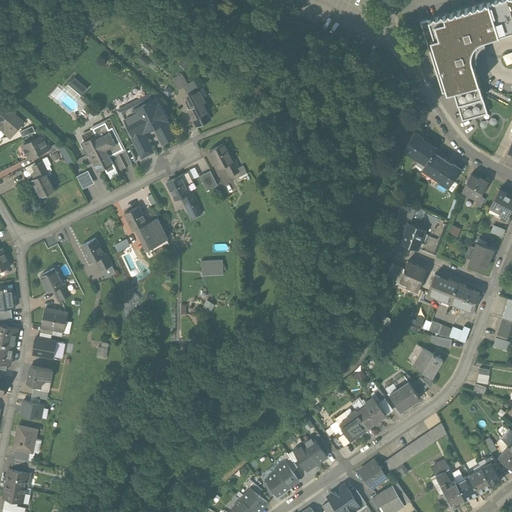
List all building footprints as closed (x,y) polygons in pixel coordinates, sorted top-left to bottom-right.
[(511,0),(497,0),(494,1),(492,0),(491,0),(489,3),(487,3),(485,2),(482,5),(479,6),(477,4),(475,7),(472,8),(470,6),(468,9),(464,10),(463,9),(460,12),(457,13),(455,11),(453,14),(450,15),(448,13),(445,16),(442,17),(440,16),(438,19),(435,20),(433,18),(430,21),(420,24),(442,95),(479,84),(472,62),(471,53),(473,48),(476,44),(483,40),(511,30),(511,0)] [(181,73),(171,77),(177,89),(183,86),(186,84),(181,73)] [(65,82),(79,94),(86,86),(73,74),(65,82)] [(187,109),(196,127),(210,120),(201,103),(204,102),(201,97),(206,95),(202,88),(198,90),(193,81),(186,84),(183,86),(190,100),(185,102),(189,109),(187,109)] [(482,99),(478,85),(477,85),(452,93),(457,107),(482,99)] [(117,111),(141,159),(153,153),(143,133),(154,127),(162,144),(175,138),(166,121),(167,120),(159,105),(158,105),(152,93),(117,111)] [(462,121),(487,114),(482,99),(457,107),(462,121)] [(2,101),(0,102),(0,125),(13,110),(2,101)] [(13,110),(0,125),(0,126),(11,136),(24,120),(13,110)] [(420,128),(410,116),(402,122),(411,134),(420,128)] [(96,136),(81,144),(87,156),(90,154),(98,171),(104,168),(107,173),(115,169),(109,157),(123,150),(112,128),(109,130),(105,123),(92,129),(96,136)] [(33,125),(20,131),(23,137),(36,131),(33,125)] [(43,135),(23,145),(30,158),(49,148),(43,135)] [(423,141),(414,135),(411,140),(403,136),(395,148),(395,149),(415,161),(413,165),(415,167),(413,170),(421,175),(433,155),(436,151),(428,146),(429,146),(423,141)] [(210,152),(218,170),(225,167),(232,163),(232,162),(224,145),(210,152)] [(125,152),(114,158),(120,170),(132,164),(125,152)] [(449,163),(445,161),(433,155),(421,175),(420,176),(427,182),(429,178),(429,177),(443,185),(442,187),(448,191),(460,170),(449,163)] [(48,173),(42,161),(31,166),(37,177),(45,173),(46,174),(48,173)] [(234,161),(232,162),(232,163),(225,167),(230,177),(239,173),(241,177),(247,174),(243,166),(238,168),(234,161)] [(218,186),(210,172),(200,177),(207,191),(218,186)] [(31,180),(40,198),(54,190),(46,174),(45,173),(37,177),(31,180)] [(188,173),(167,183),(176,201),(184,197),(186,201),(183,202),(187,208),(193,218),(202,213),(191,192),(189,193),(185,184),(192,180),(188,173)] [(478,181),(471,176),(468,181),(466,179),(463,185),(465,186),(461,194),(467,198),(468,196),(471,197),(468,202),(475,205),(488,183),(480,178),(478,181)] [(235,191),(235,180),(220,181),(220,192),(235,191)] [(511,209),(511,196),(499,190),(490,208),(488,214),(498,217),(505,222),(511,209)] [(415,211),(400,205),(399,210),(394,244),(400,246),(407,227),(409,228),(415,211)] [(150,223),(150,222),(147,224),(139,207),(124,214),(134,232),(136,231),(139,236),(142,234),(150,248),(168,239),(158,219),(150,223)] [(409,228),(407,227),(400,246),(417,253),(419,247),(423,248),(427,238),(423,237),(424,234),(409,228)] [(504,231),(493,227),(491,233),(501,237),(504,231)] [(94,240),(80,247),(90,265),(96,261),(103,257),(94,240)] [(493,250),(477,244),(475,249),(471,261),(469,265),(485,271),(489,259),(490,260),(491,257),(490,257),(493,250)] [(469,247),(465,259),(471,261),(475,249),(469,247)] [(0,272),(9,268),(2,250),(0,250),(0,272)] [(105,255),(103,257),(96,261),(101,272),(111,266),(105,255)] [(222,258),(202,259),(203,274),(223,272),(222,258)] [(425,272),(406,265),(399,284),(407,286),(406,289),(417,293),(425,272)] [(54,270),(40,277),(49,294),(50,294),(53,301),(59,298),(55,291),(63,287),(62,286),(54,270)] [(427,295),(441,301),(449,304),(456,284),(448,281),(447,283),(439,280),(439,279),(434,277),(432,281),(430,280),(425,292),(428,293),(427,295)] [(473,292),(465,289),(465,287),(456,284),(449,304),(457,307),(471,312),(472,309),(475,310),(479,298),(477,298),(478,294),(473,292)] [(64,285),(62,286),(63,287),(55,291),(59,298),(60,301),(73,294),(70,288),(67,289),(64,285)] [(12,290),(0,291),(0,311),(11,311),(14,310),(13,303),(12,303),(11,299),(13,299),(12,290)] [(511,301),(508,300),(502,319),(511,322),(511,301)] [(457,307),(449,304),(447,309),(456,312),(457,307)] [(112,305),(106,305),(106,312),(104,312),(103,323),(110,323),(112,305)] [(52,329),(63,331),(67,314),(45,309),(41,327),(52,329)] [(11,311),(0,311),(0,319),(3,320),(12,322),(11,311)] [(502,319),(501,319),(496,335),(506,339),(511,322),(502,319)] [(442,326),(432,322),(428,332),(438,336),(442,326)] [(0,345),(13,348),(17,329),(2,326),(0,325),(0,345)] [(451,330),(442,326),(438,336),(448,339),(451,330)] [(41,327),(40,333),(51,335),(52,329),(41,327)] [(462,332),(452,328),(449,338),(465,344),(470,329),(464,327),(462,332)] [(51,335),(40,333),(39,339),(50,341),(51,335)] [(452,341),(432,337),(431,343),(438,347),(450,349),(452,341)] [(509,343),(495,338),(494,339),(495,339),(493,347),(506,351),(509,343)] [(32,355),(52,358),(55,342),(50,341),(39,339),(35,339),(32,355)] [(9,366),(13,348),(0,345),(0,364),(7,366),(9,366)] [(108,345),(102,345),(102,349),(99,348),(98,358),(107,359),(108,345)] [(415,368),(432,379),(443,362),(425,351),(415,368)] [(52,371),(30,366),(27,379),(30,379),(28,385),(41,388),(43,376),(51,378),(52,371)] [(489,370),(479,369),(477,384),(487,385),(488,379),(486,378),(486,375),(488,376),(489,370)] [(426,377),(423,381),(420,378),(416,383),(425,391),(429,387),(431,388),(434,384),(426,377)] [(416,383),(415,382),(410,385),(418,396),(425,391),(416,383)] [(391,398),(400,412),(420,399),(418,396),(410,385),(391,398)] [(48,392),(33,389),(31,397),(47,400),(48,392)] [(385,399),(378,390),(373,393),(380,403),(385,399)] [(386,416),(373,398),(365,403),(366,405),(356,412),(358,414),(360,417),(368,428),(386,416)] [(43,405),(23,401),(21,415),(40,419),(43,405)] [(355,410),(347,416),(348,418),(339,425),(333,429),(332,427),(325,432),(331,440),(335,437),(342,447),(368,428),(360,417),(358,414),(356,412),(355,410)] [(446,434),(441,424),(429,432),(434,442),(446,434)] [(30,452),(33,452),(37,431),(18,428),(14,449),(16,449),(30,452)] [(511,430),(510,428),(501,439),(505,444),(511,450),(511,430)] [(429,432),(383,463),(390,473),(434,442),(429,432)] [(313,439),(303,445),(316,465),(326,458),(313,439)] [(511,469),(511,450),(505,444),(501,439),(499,442),(500,450),(503,452),(498,458),(511,470),(511,469)] [(495,450),(490,440),(485,443),(490,453),(495,450)] [(303,445),(293,452),(307,472),(316,465),(303,445)] [(30,452),(16,449),(14,458),(28,461),(30,452)] [(297,469),(294,464),(287,454),(282,457),(283,459),(285,462),(292,472),(297,469)] [(502,475),(492,456),(485,460),(487,465),(481,468),(491,486),(500,481),(498,477),(502,475)] [(34,462),(28,461),(14,458),(12,470),(28,473),(29,467),(33,468),(34,462)] [(379,466),(378,467),(373,460),(359,470),(366,480),(366,481),(371,488),(386,478),(380,471),(381,470),(379,466)] [(444,461),(431,468),(440,485),(441,487),(447,484),(445,482),(448,480),(443,472),(449,469),(444,461)] [(292,472),(285,462),(275,469),(277,472),(288,488),(298,481),(292,472)] [(481,468),(468,475),(479,494),(486,490),(485,489),(491,486),(481,468)] [(12,470),(9,470),(6,484),(24,488),(25,480),(26,480),(28,473),(12,470)] [(288,488),(277,472),(266,479),(277,496),(288,488)] [(479,494),(468,475),(456,482),(465,500),(471,496),(472,498),(479,494)] [(262,491),(250,480),(246,485),(258,495),(262,491)] [(447,484),(441,487),(440,485),(438,486),(439,488),(436,490),(440,497),(437,498),(444,511),(465,500),(456,482),(455,480),(447,484)] [(267,482),(263,485),(271,497),(275,494),(267,482)] [(397,483),(377,496),(382,504),(403,492),(397,483)] [(25,488),(24,488),(6,484),(3,499),(21,502),(22,496),(23,496),(25,488)] [(351,495),(344,485),(338,489),(339,491),(334,494),(333,494),(328,498),(330,501),(332,504),(338,511),(337,511),(352,511),(353,509),(356,507),(359,505),(351,495)] [(250,489),(241,500),(255,511),(259,511),(267,503),(250,489)] [(366,505),(356,491),(351,495),(359,505),(356,507),(359,510),(366,505)] [(382,504),(380,505),(380,506),(383,511),(391,511),(410,502),(403,492),(382,504)] [(377,496),(376,494),(370,498),(377,508),(380,506),(380,505),(382,504),(377,496)] [(255,511),(241,500),(240,499),(231,510),(233,511),(255,511)] [(330,501),(322,507),(325,511),(336,511),(338,511),(332,504),(330,501)]
